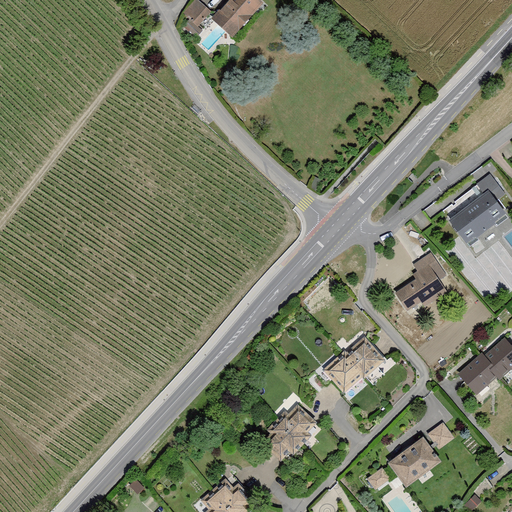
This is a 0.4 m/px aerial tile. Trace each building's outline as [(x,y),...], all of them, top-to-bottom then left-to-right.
[(209,11),(195,0),(194,0),(183,14),(197,26),(209,11)] [(264,2),(262,0),(227,0),(214,16),(235,35),(264,2)] [(493,192),(454,221),(470,243),(509,214),(493,192)] [(425,276),(399,293),(410,308),(426,298),(432,307),(452,294),(443,280),(448,277),(434,254),(417,265),(425,276)] [(368,333),(327,365),(350,392),(392,359),(368,333)] [(511,344),(507,338),(486,355),(503,377),(511,370),(511,344)] [(486,355),(461,374),(478,396),(503,377),(486,355)] [(300,399),(265,430),(288,457),(325,426),(300,399)] [(444,422),(428,433),(439,448),(455,437),(444,422)] [(425,435),(389,461),(406,484),(442,458),(425,435)] [(383,467),(368,478),(376,489),(392,478),(383,467)] [(212,490),(203,498),(212,509),(208,511),(250,511),(254,509),(248,503),(252,500),(240,486),(236,490),(226,478),(212,490)]
